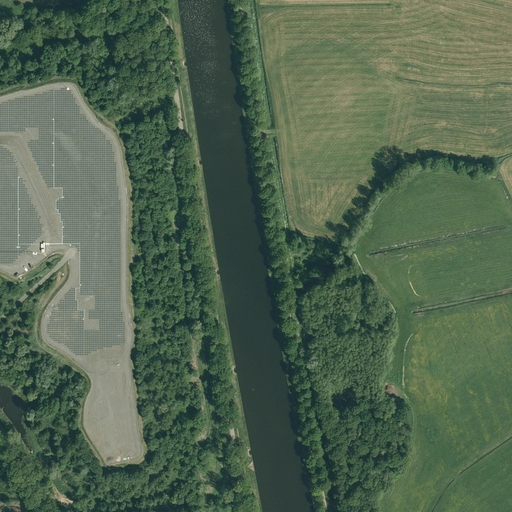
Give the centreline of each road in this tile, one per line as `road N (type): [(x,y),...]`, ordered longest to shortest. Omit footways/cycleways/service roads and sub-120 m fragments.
road 1 (track): [(327,511),(241,0)]
road 2 (unclassified): [(246,511),(163,0)]
road 3 (unknown): [(0,317),(69,255),(58,247),(25,266),(0,268)]
road 4 (track): [(0,49),(165,18)]
